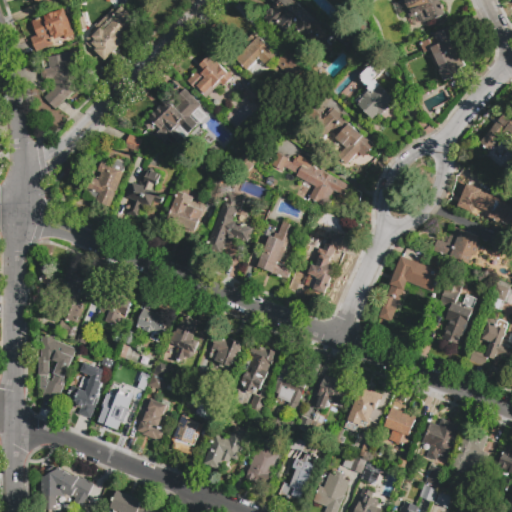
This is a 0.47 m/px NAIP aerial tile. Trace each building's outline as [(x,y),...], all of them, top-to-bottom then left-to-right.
[(318,22),(304,36),(295,28),(287,35),(277,25),(273,30),(263,20),(267,16),(266,14),(271,9),(272,10),(276,6),(273,4),(275,3),(272,0),(292,0),(294,2),(295,1),(310,15),(318,22)] [(438,0),(444,15),(423,23),(419,14),(410,17),(407,9),(406,9),(403,2),(403,3),(401,0),(438,0)] [(102,20),(113,9),(115,12),(121,6),(132,17),(126,22),(129,25),(128,27),(130,30),(126,34),(124,31),(121,34),(127,39),(104,62),(86,45),(88,43),(84,39),(94,29),(96,31),(104,23),(102,20)] [(74,35),(64,39),(64,38),(52,43),(53,45),(37,52),(31,38),(37,35),(31,22),(62,8),(74,35)] [(449,27),(459,47),(454,49),(457,56),(461,54),(470,74),(454,81),(453,78),(450,80),(449,79),(444,81),(439,71),(441,70),(432,49),(423,53),(419,44),(435,36),(434,34),(449,27)] [(276,52),(265,64),(259,57),(248,69),(236,57),(250,42),(246,38),(254,30),(276,52)] [(76,51),(80,69),(72,70),(74,91),(57,109),(45,98),(55,88),(53,80),(46,81),(43,79),(42,72),(44,70),(50,68),(48,57),(76,51)] [(311,76),(298,88),(276,65),(288,53),(311,76)] [(229,74),(206,97),(195,87),(193,89),(185,82),(186,81),(200,67),(198,66),(209,55),(211,56),(229,74)] [(372,120),(357,103),(364,97),(363,96),(369,91),(359,80),(363,77),(360,75),(365,70),(363,67),(370,61),(372,63),(378,58),(389,69),(376,80),(394,99),(388,104),(390,106),(379,116),(378,114),(372,120)] [(253,88),(262,96),(253,105),(245,96),(253,88)] [(200,106),(187,119),(190,123),(189,124),(192,127),(186,134),(182,129),(177,134),(179,136),(173,142),(168,137),(163,142),(151,129),(150,131),(142,123),(167,99),(177,109),(182,105),(176,99),(185,90),(200,106)] [(373,146),(363,156),(360,153),(347,167),(337,158),(345,148),(336,139),(338,137),(331,131),(324,139),(309,125),(317,116),(322,120),(324,117),(325,118),(333,109),(373,146)] [(511,136),(506,132),(490,152),(480,144),(501,116),(505,119),(511,111),(511,136)] [(129,135),(143,140),(138,151),(125,146),(129,135)] [(326,209),(306,199),(313,186),(297,178),(299,174),(285,167),(282,172),(270,166),(276,154),(293,163),(297,155),(311,163),(310,166),(348,186),(342,197),(332,192),(327,200),(330,201),(326,209)] [(110,208),(95,202),(96,201),(86,198),(85,194),(91,177),(97,180),(100,173),(98,172),(102,160),(111,164),(113,162),(117,160),(126,164),(110,208)] [(138,218),(127,214),(133,200),(127,198),(133,182),(139,185),(145,169),(161,175),(155,191),(164,195),(161,204),(155,201),(151,211),(142,208),(138,218)] [(220,171),(232,175),(220,209),(208,205),(220,171)] [(466,183),(481,189),(480,191),(499,198),(499,200),(511,208),(511,210),(511,217),(507,225),(503,222),(502,225),(488,217),(490,212),(475,207),(473,212),(458,207),(466,183)] [(184,227),(167,219),(178,192),(189,197),(190,195),(192,196),(191,201),(198,204),(200,203),(203,204),(205,208),(194,235),(183,230),(184,227)] [(222,255),(207,249),(224,203),(227,204),(231,195),(242,200),(234,221),(254,229),(249,244),(235,239),(234,239),(234,240),(233,241),(231,242),(230,242),(228,242),(228,241),(222,255)] [(290,243),(288,242),(279,264),(291,268),(287,281),(270,275),(271,272),(255,266),(267,236),(273,238),(275,233),(277,234),(282,222),(296,227),(290,243)] [(468,255),(465,263),(433,251),(437,241),(446,245),(452,228),(479,237),(476,244),(479,245),(474,257),(468,255)] [(510,237),(503,254),(490,249),(497,232),(510,237)] [(329,262),(332,264),(331,267),(334,268),(324,294),(313,290),(317,279),(314,278),(315,277),(308,274),(318,249),(322,250),(328,233),(342,239),(337,251),(335,250),(329,262)] [(407,281),(404,289),(403,289),(399,301),(394,299),(390,307),(395,309),(390,322),(385,320),(379,318),(388,297),(392,285),(390,284),(401,256),(440,272),(432,291),(407,281)] [(89,283),(84,293),(81,292),(77,301),(84,304),(76,323),(59,315),(66,298),(56,294),(67,270),(73,273),(85,278),(84,281),(89,283)] [(458,346),(441,339),(448,322),(445,321),(450,308),(439,304),(449,279),(462,284),(458,293),(459,294),(456,303),(462,305),(466,296),(476,300),(458,346)] [(504,302),(490,297),(495,284),(509,289),(504,302)] [(109,290),(133,300),(119,335),(111,332),(114,325),(106,321),(108,315),(100,311),(109,290)] [(147,301),(155,305),(152,311),(170,319),(160,344),(150,340),(153,333),(137,326),(147,301)] [(183,362),(175,359),(180,347),(170,344),(175,331),(177,331),(183,315),(200,322),(193,340),(199,342),(195,353),(187,350),(183,362)] [(488,320),(496,323),(498,319),(508,323),(502,340),(511,343),(511,364),(500,360),(499,363),(488,359),(489,357),(485,356),(490,344),(481,341),(488,320)] [(80,331),(76,342),(59,335),(63,324),(80,331)] [(88,347),(77,343),(82,329),(93,333),(88,347)] [(132,347),(124,343),(128,332),(136,335),(132,347)] [(67,376),(58,372),(60,365),(57,362),(52,360),(50,362),(50,377),(40,377),(40,356),(42,356),(42,337),(55,337),(55,341),(77,350),(67,376)] [(211,347),(214,339),(226,343),(228,338),(243,344),(232,371),(216,365),(217,362),(214,361),(218,350),(211,347)] [(251,392),(243,389),(251,368),(247,366),(255,345),(268,350),(269,348),(278,351),(263,390),(253,386),(251,392)] [(287,355),(299,359),(294,373),(300,376),(298,380),(307,384),(298,408),(296,408),(295,410),(288,407),(289,403),(278,398),(282,387),(276,384),(287,355)] [(112,369),(101,365),(105,357),(115,361),(112,369)] [(91,419),(79,414),(81,409),(76,407),(77,402),(68,399),(73,386),(86,391),(91,378),(84,376),(85,373),(81,372),(85,363),(105,370),(100,383),(103,384),(97,399),(99,400),(91,419)] [(163,394),(149,389),(159,363),(172,369),(163,394)] [(323,409),(311,404),(323,375),(348,385),(339,405),(326,400),(323,409)] [(54,377),(65,382),(57,402),(44,397),(49,382),(51,383),(54,377)] [(121,430),(107,425),(114,409),(110,407),(111,405),(104,403),(113,378),(128,384),(125,392),(131,395),(134,387),(142,390),(131,420),(125,418),(121,430)] [(373,394),(383,398),(373,423),(365,419),(364,421),(347,414),(352,403),(353,403),(356,394),(367,398),(368,395),(373,396),(373,394)] [(255,395),(265,399),(261,411),(250,407),(255,395)] [(150,399),(169,406),(162,425),(168,427),(163,442),(143,434),(143,433),(138,431),(150,399)] [(216,423),(194,415),(199,404),(220,413),(216,423)] [(392,408),(417,417),(408,442),(402,439),(400,444),(388,440),(392,429),(385,427),(392,408)] [(172,443),(182,416),(203,424),(192,451),(172,443)] [(270,429),(275,417),(295,425),(290,437),(270,429)] [(296,431),(302,417),(315,422),(309,436),(296,431)] [(436,461),(426,457),(430,446),(422,443),(430,423),(438,426),(441,419),(460,427),(448,458),(447,458),(445,461),(437,458),(436,461)] [(219,471),(204,465),(216,435),(229,440),(234,427),(249,433),(238,461),(232,458),(229,464),(223,461),(219,471)] [(472,431),(487,437),(481,453),(476,451),(472,461),(479,464),(474,477),(450,468),(456,453),(457,454),(466,432),(471,435),(472,431)] [(374,448),(369,461),(357,456),(361,444),(374,448)] [(258,447),(278,455),(270,475),(274,476),(270,486),(259,482),(258,484),(245,479),(258,447)] [(511,492),(501,488),(505,479),(511,482),(511,474),(509,473),(509,474),(497,470),(506,447),(511,449),(511,492)] [(304,451),(318,457),(315,463),(319,464),(317,470),(315,469),(301,504),(280,496),(285,483),(290,485),(296,469),(294,468),(297,460),(304,451)] [(364,463),(360,473),(342,466),(346,456),(364,463)] [(396,467),(400,457),(408,459),(404,470),(396,467)] [(362,481),(370,463),(380,467),(372,485),(362,481)] [(82,507),(74,502),(77,496),(73,495),(72,498),(64,494),(64,498),(56,497),(57,505),(59,505),(60,506),(61,507),(61,509),(61,510),(60,511),(58,511),(45,511),(45,498),(42,498),(42,475),(44,475),(43,473),(54,467),(57,470),(60,468),(72,476),(77,475),(83,480),(84,478),(94,485),(82,507)] [(439,487),(426,482),(431,467),(445,472),(439,487)] [(313,502),(319,486),(324,488),(330,473),(334,475),(336,471),(344,475),(343,479),(350,481),(337,511),(325,511),(327,507),(313,502)] [(432,502),(420,498),(424,485),(437,490),(432,502)] [(355,511),(364,489),(374,492),(372,498),(379,500),(376,508),(382,510),(381,511),(355,511)] [(436,504),(440,492),(451,496),(447,508),(436,504)] [(119,511),(112,509),(119,493),(160,509),(158,511),(119,511)] [(401,511),(406,502),(418,507),(416,511),(401,511)]
